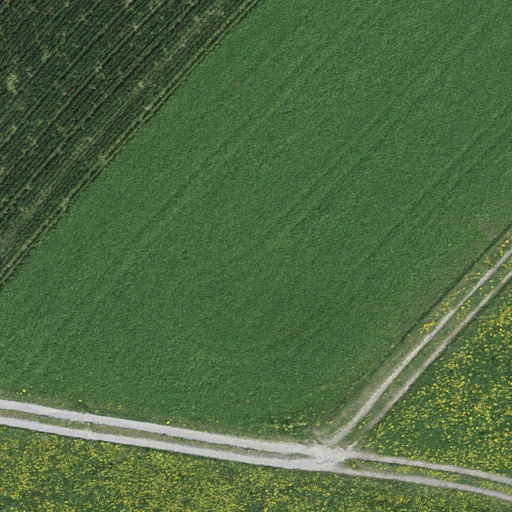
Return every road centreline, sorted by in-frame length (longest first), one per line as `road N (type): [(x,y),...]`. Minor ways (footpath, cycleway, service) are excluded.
road 1 (track): [(0,411),(306,459)]
road 2 (track): [(306,459),(371,410),(511,261)]
road 3 (track): [(306,459),(511,492)]
